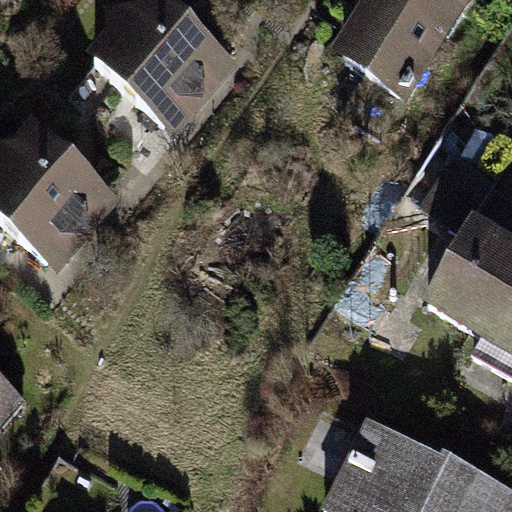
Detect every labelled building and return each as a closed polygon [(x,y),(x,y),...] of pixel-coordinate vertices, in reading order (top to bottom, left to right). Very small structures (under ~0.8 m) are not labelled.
[(39,0),(0,0),(0,5),(23,22),(39,0)] [(251,55),(179,0),(144,0),(86,75),(180,147),(251,55)] [(476,0),(382,0),(343,61),(409,104),(476,0)] [(138,188),(43,117),(0,173),(0,226),(69,278),(138,188)] [(511,255),(474,230),(412,325),(511,389),(511,255)] [(0,433),(28,403),(0,377),(0,433)] [(511,511),(382,434),(334,511),(511,511)]
